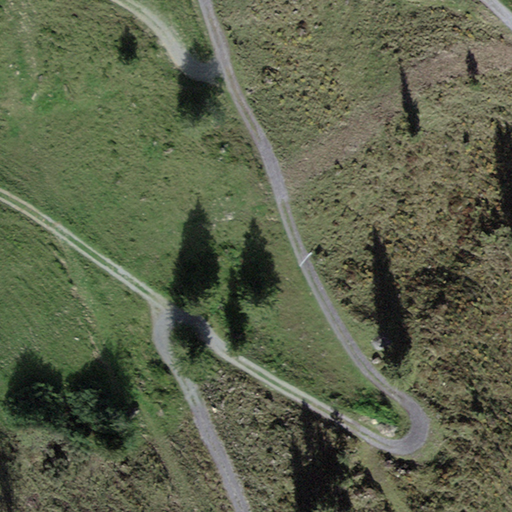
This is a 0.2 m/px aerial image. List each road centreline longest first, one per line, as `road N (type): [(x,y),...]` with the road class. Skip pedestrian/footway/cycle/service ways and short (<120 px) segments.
road 1 (track): [(207,0),(316,285),(352,351),(412,408),(412,440),(402,447),(378,441),(234,357),(37,212),(0,194)]
road 2 (track): [(62,230),(70,265),(95,301),(189,511)]
road 3 (track): [(237,511),(167,343),(161,300)]
road 4 (track): [(115,0),(152,19),(186,62),(231,73)]
